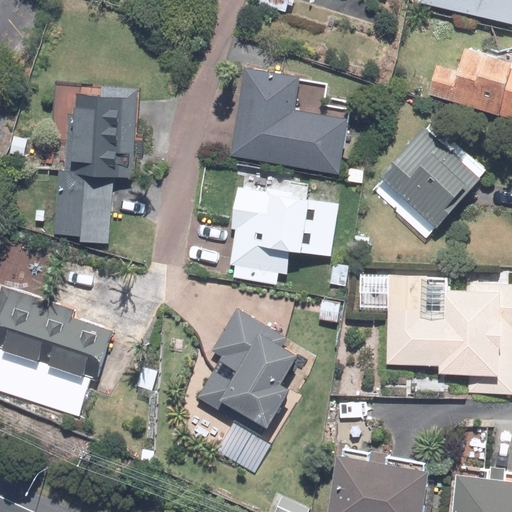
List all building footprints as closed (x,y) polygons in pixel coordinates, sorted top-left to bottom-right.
[(298,0),(258,0),(258,3),(292,16),(298,0)] [(511,0),(420,0),(420,3),(511,21),(511,0)] [(511,59),(447,41),(432,95),(511,118),(511,59)] [(246,68),(230,157),(341,176),(355,102),(327,97),(329,83),(246,68)] [(137,181),(143,89),(57,84),(53,146),(68,147),(67,172),(61,172),(57,241),(111,245),(115,179),(137,181)] [(423,123),(377,174),(441,232),(488,181),(423,123)] [(319,178),(241,165),(230,229),(236,230),(229,277),(277,285),(279,274),(289,276),(294,250),(332,256),(341,202),(316,198),(319,178)] [(510,274),(389,271),(387,365),(439,366),(439,374),(469,375),(468,394),(511,395),(511,282),(510,283),(510,274)] [(77,310),(3,286),(0,295),(0,391),(79,418),(92,379),(97,381),(114,330),(74,317),(77,310)] [(289,337),(238,307),(212,350),(223,357),(198,398),(236,420),(216,451),(244,468),(291,389),(283,384),(301,355),(284,345),(289,337)] [(340,447),(329,511),(432,511),(433,508),(425,507),(433,463),(340,447)] [(453,511),(511,511),(511,472),(458,467),(453,511)]
